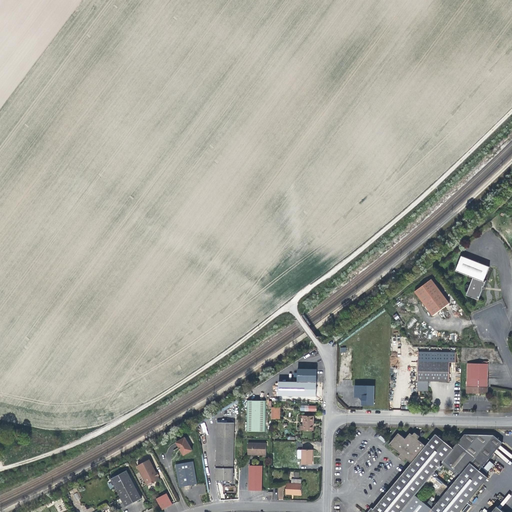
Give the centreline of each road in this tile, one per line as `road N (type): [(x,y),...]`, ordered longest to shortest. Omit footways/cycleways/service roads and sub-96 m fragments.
road 1 (track): [(0,470),(94,435),(218,360),(362,248),(511,111)]
road 2 (track): [(324,351),(511,194)]
road 3 (unknown): [(211,508),(211,426),(228,413),(241,419),(239,506)]
road 4 (unclassified): [(327,417),(511,421)]
road 5 (residential): [(326,508),(193,511)]
road 6 (unclassified): [(289,305),(324,351),(327,417)]
